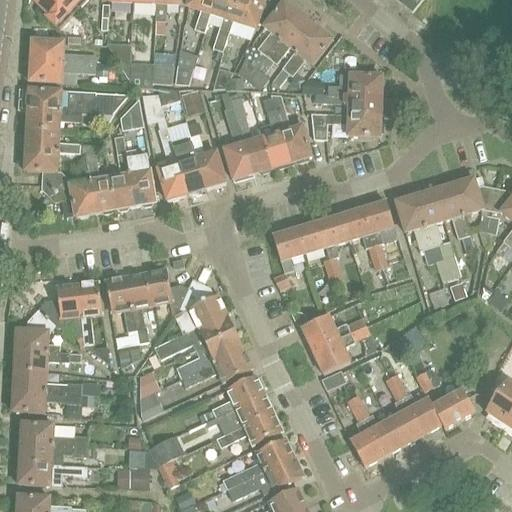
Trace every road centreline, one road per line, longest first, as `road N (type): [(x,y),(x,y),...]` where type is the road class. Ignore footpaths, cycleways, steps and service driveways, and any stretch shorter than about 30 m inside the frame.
road 1 (residential): [(362,501),(337,493),(265,347),(222,235)]
road 2 (residential): [(222,235),(228,210),(316,185),(343,191),(401,174),(432,138),(450,134)]
road 3 (residential): [(22,254),(152,233),(179,246),(222,235)]
road 4 (residential): [(362,501),(475,442),(511,471)]
road 5 (residential): [(450,134),(420,50),(356,0)]
